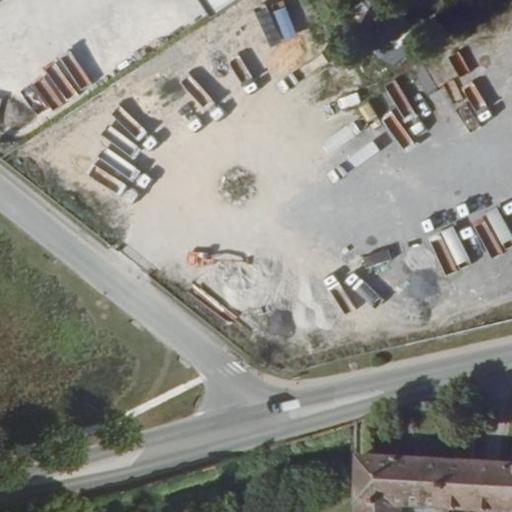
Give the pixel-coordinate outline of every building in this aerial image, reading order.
[(175,23),(210,12),(206,0),(199,0),(171,9),(175,23)] [(212,0),(220,11),(236,0),(212,0)] [(380,19),(365,32),(376,48),(393,35),(380,19)] [(93,74),(103,66),(83,43),(73,51),(93,74)] [(28,87),(0,105),(0,117),(11,133),(44,110),(28,87)] [(269,113),(283,144),(307,134),(293,102),(269,113)] [(171,151),(161,156),(175,182),(185,177),(171,151)] [(307,338),(332,351),(346,326),(320,312),(307,338)] [(511,511),(511,460),(362,455),(359,511),(511,511)]
